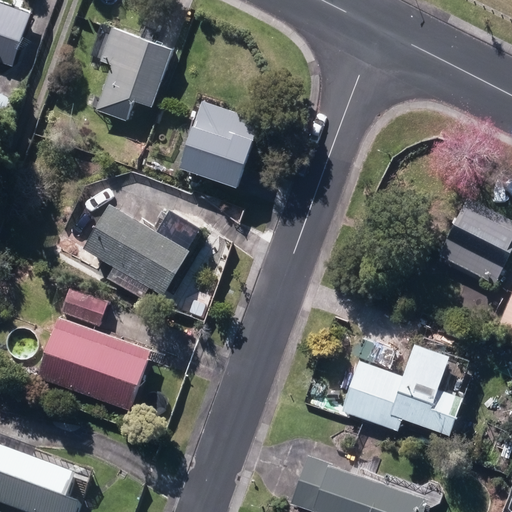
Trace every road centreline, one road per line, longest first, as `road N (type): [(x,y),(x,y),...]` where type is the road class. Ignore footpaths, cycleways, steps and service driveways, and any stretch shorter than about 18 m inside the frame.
road 1 (residential): [(379,23),(204,511)]
road 2 (residential): [(379,23),(511,93)]
